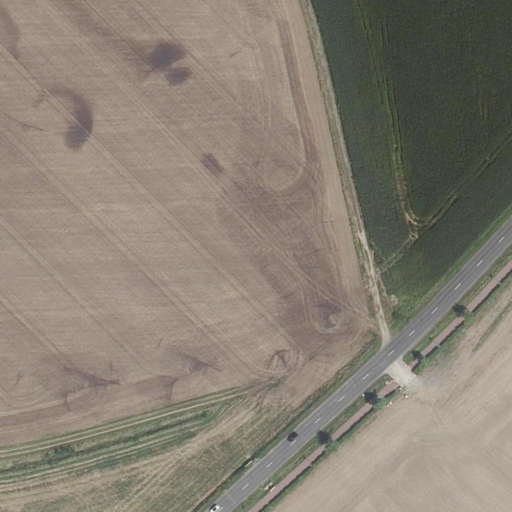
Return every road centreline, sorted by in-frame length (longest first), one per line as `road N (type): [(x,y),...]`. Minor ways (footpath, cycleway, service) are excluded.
road 1 (track): [(307,0),(381,315),(399,353)]
road 2 (primary): [(399,353),(223,511)]
road 3 (primary): [(399,353),(511,232)]
